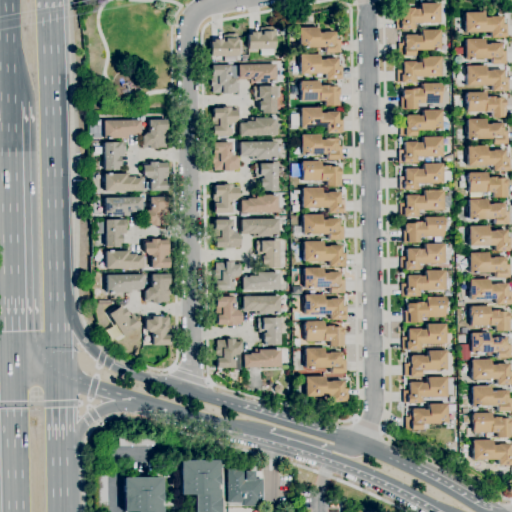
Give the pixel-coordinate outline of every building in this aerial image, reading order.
[(412,30),(399,31),(399,27),(395,27),(395,17),(400,17),(400,9),(412,9),(412,10),(418,10),(418,4),(438,4),(438,6),(439,6),(439,13),(438,13),(438,24),(412,24),(412,30)] [(502,38),(488,39),(488,33),(463,33),(462,13),(482,13),(482,18),(488,18),(488,17),(500,17),(500,26),(506,26),(506,38),(502,38)] [(246,50),(246,36),(249,36),(249,33),(259,33),(259,29),(263,29),(263,28),(273,28),(273,32),(272,32),(273,50),(246,50)] [(323,54),(323,48),(298,49),(297,28),(316,28),(316,33),(322,33),(322,32),(335,32),(336,41),(339,41),(339,53),(334,53),(334,54),(323,54)] [(413,57),(402,57),(397,57),(397,44),(401,44),(401,37),(403,37),(403,36),(414,36),(419,36),(419,31),(438,31),(438,37),(440,37),(440,44),(439,44),(439,51),(413,51),(413,57)] [(209,57),(209,43),(212,43),(212,40),(221,40),(221,36),(226,36),(226,35),(236,35),(236,41),(236,57),(209,57)] [(489,65),(489,59),(470,60),(470,61),(467,61),(467,60),(463,60),(463,40),(482,40),(482,45),(487,45),(487,44),(498,44),(498,43),(501,43),(501,52),(505,52),(505,64),(500,64),(500,65),(489,65)] [(338,80),(324,81),(324,75),(298,75),(298,55),(317,55),(317,61),(324,60),(324,59),(336,59),(336,67),(341,67),(341,79),(338,79),(338,80)] [(413,84),(400,84),(400,83),(396,83),(396,71),(401,71),(401,63),(413,63),(419,63),(419,58),(439,57),(439,60),(440,60),(440,66),(439,66),(439,77),(413,78),(413,84)] [(254,84),(249,84),(248,81),(236,81),(236,65),(274,65),(274,83),(254,83),(254,84)] [(220,95),(220,94),(211,94),(211,87),(210,87),(210,79),(211,79),(211,76),(210,76),(210,66),(228,66),(228,78),(235,78),(235,94),(228,94),(228,95),(220,95)] [(504,92),(490,92),(490,86),(464,86),(464,66),(483,66),(483,72),(489,72),(489,71),(501,71),(501,79),(507,79),(507,91),(504,91),(504,92)] [(335,107),(323,107),(323,102),(317,102),(299,102),(299,91),(297,91),(297,84),(298,84),(298,82),(317,82),(317,87),(320,87),(320,86),(327,86),(327,87),(338,87),(338,92),(339,92),(338,106),(335,106),(335,107)] [(415,110),(399,110),(399,98),(401,98),(401,92),(402,92),(402,91),(410,90),(410,89),(418,89),(418,90),(420,90),(420,84),(440,84),(440,93),(439,93),(439,104),(415,104),(415,110)] [(258,115),(258,111),(257,111),(257,102),(253,102),(253,97),(252,97),(252,87),(256,87),(274,87),(275,114),(258,115)] [(489,118),(489,113),(465,114),(464,103),(463,103),(463,94),(464,94),(464,93),(483,93),(483,98),(487,98),(487,97),(493,97),(493,99),(502,99),(502,100),(503,100),(503,104),(504,104),(504,118),(489,118)] [(212,137),(211,128),(211,124),(210,124),(210,117),(212,117),(211,110),(221,109),(221,108),(228,108),(229,111),(232,111),(236,110),(236,120),(232,124),(229,124),(229,136),(212,137)] [(339,134),(325,134),(325,128),(299,129),(299,109),(318,109),(318,114),(324,114),(324,113),(337,112),(337,121),(342,121),(342,132),(339,132),(339,134)] [(415,137),(405,137),(398,137),(398,124),(402,124),(402,117),(404,117),(404,115),(416,115),(416,116),(421,116),(421,111),(440,111),(440,131),(414,131),(415,137)] [(297,130),(289,130),(289,113),(297,113),(297,130)] [(122,139),(101,139),(87,139),(87,126),(101,126),(101,122),(130,121),(130,115),(138,115),(138,121),(139,121),(139,136),(127,136),(127,139),(122,139)] [(275,136),(237,137),(237,124),(244,124),(244,122),(250,122),(250,118),(253,118),(253,119),(275,119),(275,136)] [(140,149),(140,137),(143,134),(147,134),(147,121),(165,120),(165,130),(165,133),(166,133),(166,141),(165,141),(165,148),(140,149)] [(491,145),(490,139),(472,140),(472,141),(468,141),(468,140),(465,140),(464,120),(483,120),(483,125),(489,125),(489,124),(502,124),(503,132),(506,132),(506,144),(501,145),(491,145)] [(336,161),(325,161),(325,155),(299,155),(299,135),(318,135),(318,141),(323,141),(323,139),(337,139),(337,148),(341,148),(341,159),(336,159),(336,161)] [(415,164),(401,164),(401,163),(397,164),(397,151),(402,151),(402,143),(414,143),(421,143),(421,138),(440,138),(440,139),(442,139),(442,146),(440,146),(440,157),(415,158),(415,164)] [(250,161),(250,158),(238,158),(238,156),(238,143),(275,142),(275,160),(255,161),(250,161)] [(116,170),(102,170),(102,143),(119,143),(123,143),(123,157),(119,157),(119,167),(116,167),(116,170)] [(222,172),(222,171),(212,171),(212,164),(211,165),(211,157),(212,157),(212,154),(211,154),(211,144),(229,143),(230,156),(233,156),(237,159),(237,171),(230,171),(230,172),(222,172)] [(491,172),(491,166),(465,167),(465,147),(484,146),(484,152),(491,152),(491,151),(503,151),(503,159),(508,159),(508,171),(505,171),(505,172),(491,172)] [(442,165),(442,159),(451,155),(451,165),(442,165)] [(337,187),(324,187),(324,182),(300,182),(300,172),(298,172),(299,164),(300,164),(300,162),(319,162),(319,167),(322,167),(322,166),(329,166),(329,167),(340,167),(340,186),(337,186),(337,187)] [(166,192),(148,192),(148,179),(145,179),(141,175),(141,166),(147,166),(147,163),(156,163),(156,164),(165,164),(165,171),(166,171),(166,179),(166,192)] [(276,192),(260,192),(260,189),(259,189),(259,179),(254,179),(254,174),(253,164),(257,164),(275,164),(276,192)] [(416,191),(402,191),(402,190),(398,190),(398,177),(403,177),(403,169),(415,169),(415,170),(421,170),(421,164),(441,164),(441,166),(442,166),(442,172),(450,172),(450,184),(416,184),(416,191)] [(490,198),(490,196),(486,196),(486,193),(466,193),(466,183),(465,183),(465,175),(466,175),(466,174),(485,173),(485,179),(488,179),(488,177),(494,177),(494,179),(503,179),(503,181),(505,181),(505,185),(506,185),(506,198),(490,198)] [(102,193),(102,175),(124,174),(127,174),(128,178),(133,177),(133,179),(139,179),(140,192),(102,193)] [(213,214),(213,202),(212,202),(212,193),(213,193),(213,187),(222,186),(222,185),(230,185),(230,188),(237,188),(237,198),(234,201),(230,201),(230,213),(213,214)] [(326,214),(326,208),(300,209),(300,189),(319,189),(319,195),(337,194),(337,197),(341,197),(341,201),(343,201),(343,214),(326,214)] [(416,217),(401,217),(401,214),(398,214),(398,204),(403,204),(403,196),(416,196),(416,197),(422,197),(422,191),(441,191),(441,192),(443,192),(443,193),(447,193),(447,192),(452,192),(452,197),(443,197),(443,200),(442,200),(442,211),(416,211),(416,217)] [(276,214),(239,214),(239,201),(246,201),(246,199),(251,199),(251,195),(254,195),(254,196),(276,196),(276,214)] [(103,216),(103,199),(140,198),(140,213),(128,213),(128,216),(103,216)] [(149,226),(142,226),(142,224),(141,224),(141,215),(145,211),(148,211),(148,198),(166,198),(166,211),(167,211),(167,218),(166,218),(166,226),(157,226),(149,226)] [(492,226),(492,220),(473,220),(473,221),(470,221),(466,221),(466,200),(485,200),(485,205),(490,205),(504,204),(504,213),(507,213),(508,225),(503,225),(492,226)] [(343,241),(326,241),(326,235),(301,236),(300,216),(319,215),(319,221),(324,221),(324,219),(338,219),(338,228),(343,228),(343,241)] [(402,244),(402,231),(403,231),(403,225),(404,225),(404,224),(413,224),(413,223),(419,222),(419,223),(423,223),(423,218),(441,218),(442,220),(443,220),(443,227),(441,227),(442,237),(417,238),(417,243),(406,244),(402,244)] [(251,238),(251,235),(239,235),(239,232),(239,220),(276,219),(277,237),(256,238),(251,238)] [(104,248),(103,220),(121,220),(125,220),(125,230),(125,235),(120,235),(120,245),(119,245),(119,248),(104,248)] [(231,249),(224,249),(224,248),(223,248),(223,249),(214,249),(214,241),(212,241),(212,234),(213,234),(213,231),(213,220),(231,220),(231,233),(234,233),(238,236),(238,249),(231,249)] [(510,252),(493,252),(492,247),(467,247),(466,227),(486,227),(486,232),(492,232),(492,231),(504,231),(504,239),(510,239),(510,252)] [(168,268),(167,268),(149,268),(149,256),(146,256),(142,252),(142,243),(149,243),(149,240),(157,240),(157,241),(166,240),(166,249),(168,249),(168,258),(167,258),(168,268)] [(265,269),(262,269),(262,266),(260,266),(260,256),(256,256),(256,252),(255,252),(255,242),(277,241),(277,269),(265,269)] [(327,268),(327,262),(301,262),(301,243),(321,242),(321,247),(327,247),(339,246),(339,254),(345,254),(345,267),(327,268)] [(417,271),(402,271),(402,270),(399,270),(399,258),(404,258),(404,249),(417,249),(417,250),(422,250),(422,245),(442,245),(442,246),(444,246),(444,253),(443,253),(443,264),(417,264),(417,271)] [(104,269),(103,252),(105,252),(105,251),(110,251),(110,252),(125,252),(125,255),(134,255),(134,256),(141,256),(141,269),(104,269)] [(503,279),(493,279),(493,273),(474,274),(471,274),(467,274),(467,253),(485,253),(485,259),(491,259),(491,258),(505,257),(505,265),(509,265),(509,278),(503,278),(503,279)] [(214,292),(214,278),(213,278),(213,271),(214,271),(214,264),(223,264),(223,263),(232,262),(232,265),(239,265),(239,274),(235,278),(232,278),(232,291),(214,292)] [(344,294),(327,294),(327,289),(302,289),(302,269),(321,269),(321,274),(326,274),(326,273),(340,273),(340,281),(344,281),(344,294)] [(417,297),(404,298),(404,297),(400,297),(399,284),(405,284),(405,276),(417,276),(417,277),(423,277),(423,271),(443,271),(443,274),(444,274),(444,280),(443,280),(443,284),(446,284),(446,287),(443,287),(443,291),(417,291),(417,297)] [(240,292),(240,278),(247,278),(247,277),(252,277),(252,272),(255,272),(255,274),(277,273),(278,291),(240,292)] [(150,304),(150,303),(143,303),(143,301),(143,292),(146,288),(150,288),(150,275),(168,274),(168,288),(169,288),(169,296),(167,296),(167,303),(158,303),(158,304),(150,304)] [(104,294),(104,276),(141,275),(142,290),(130,291),(130,293),(124,293),(104,294)] [(507,305),(494,306),(494,300),(468,300),(467,281),(487,280),(487,285),(493,285),(493,284),(505,284),(505,292),(511,292),(511,305),(507,305)] [(328,321),(328,315),(302,316),(302,296),(322,295),(322,301),(328,301),(328,300),(340,299),(340,308),(345,308),(346,321),(328,321)] [(258,316),(253,316),(252,312),(240,313),(240,309),(241,309),(240,297),(278,297),(278,301),(280,301),(280,309),(278,309),(278,314),(258,315),(258,316)] [(224,326),(216,326),(216,318),(214,318),(214,312),(215,311),(215,309),(214,309),(214,298),(232,298),(232,311),(239,310),(239,320),(240,326),(224,326)] [(403,324),(403,306),(406,306),(406,304),(414,304),(414,303),(421,303),(421,304),(424,304),(424,298),(443,298),(443,300),(444,300),(444,311),(443,311),(443,317),(419,318),(419,323),(403,324)] [(117,343),(112,336),(118,332),(106,315),(119,307),(120,309),(123,308),(128,315),(126,317),(126,318),(132,314),(134,318),(135,317),(140,325),(139,326),(141,329),(136,333),(133,330),(122,337),(123,339),(117,343)] [(505,332),(493,332),(493,326),(468,327),(468,317),(467,317),(467,309),(468,309),(468,307),(487,307),(487,312),(490,312),(490,311),(500,311),(500,312),(505,312),(505,313),(507,313),(507,318),(509,318),(509,332),(505,332)] [(169,346),(151,346),(151,333),(147,333),(143,329),(143,320),(150,320),(150,317),(158,317),(158,318),(168,318),(168,324),(169,324),(169,332),(168,332),(168,335),(169,335),(169,346)] [(264,346),(264,343),(262,343),(262,333),(257,334),(257,329),(256,329),(256,319),(260,319),(278,319),(279,346),(264,346)] [(327,347),(327,341),(321,342),(303,342),(303,331),(302,331),(302,325),(303,325),(303,323),(321,322),(322,327),(325,327),(325,326),(338,326),(338,328),(342,328),(342,334),(343,334),(343,347),(327,347)] [(418,351),(405,351),(401,350),(401,338),(406,338),(406,329),(418,330),(424,330),(424,325),(444,325),(444,327),(446,327),(445,333),(444,333),(444,345),(418,345),(418,351)] [(495,359),(494,353),(476,354),(472,354),(469,354),(468,334),(487,333),(487,339),(493,339),(493,338),(506,338),(506,346),(510,346),(510,358),(505,358),(505,359),(495,359)] [(215,368),(215,355),(214,348),(215,348),(215,341),(224,341),(224,340),(233,340),(233,343),(240,343),(240,352),(236,355),(232,355),(233,368),(215,368)] [(241,369),(241,355),(248,355),(248,354),(253,354),(253,349),(256,349),(256,350),(279,350),(279,368),(241,369)] [(345,374),(329,374),(329,369),(303,369),(303,349),(322,349),(322,354),(327,354),(327,353),(341,353),(341,361),(345,361),(345,374)] [(403,378),(402,365),(408,365),(407,358),(408,358),(409,357),(409,356),(421,356),(421,357),(426,357),(425,351),(444,351),(444,358),(446,358),(446,366),(445,366),(445,371),(419,372),(419,377),(403,378)] [(509,386),(495,386),(495,380),(469,380),(469,360),(488,360),(489,365),(494,365),(507,365),(507,372),(511,372),(511,385),(509,385),(509,386)] [(330,403),(330,397),(304,397),(303,378),(323,377),(323,383),(329,383),(329,382),(341,381),(342,390),(347,389),(347,402),(343,402),(343,403),(330,403)] [(419,404),(401,404),(401,391),(407,391),(407,383),(419,383),(419,384),(425,384),(425,378),(445,378),(445,380),(446,380),(446,386),(445,386),(445,398),(419,398),(419,404)] [(279,394),(275,394),(273,389),(275,386),(280,386),(282,390),(279,394)] [(511,412),(506,412),(495,412),(495,407),(477,407),(477,408),(473,408),(473,407),(470,407),(469,387),(488,387),(488,392),(494,392),(494,391),(504,391),(507,391),(507,400),(511,399),(511,412)] [(445,411),(446,411),(447,417),(446,417),(446,424),(442,424),(442,425),(438,425),(428,425),(428,430),(420,430),(420,431),(409,431),(409,430),(404,431),(404,418),(408,418),(408,410),(410,410),(410,409),(422,409),(422,410),(426,410),(426,405),(445,405),(445,411)] [(495,438),(495,434),(471,434),(471,423),(469,423),(469,416),(470,416),(470,414),(489,414),(489,419),(492,419),(492,418),(498,418),(498,419),(508,419),(508,420),(509,420),(509,426),(510,426),(510,438),(495,438)] [(117,447),(117,435),(160,435),(160,446),(117,447)] [(511,466),(496,466),(496,460),(471,461),(470,441),(490,440),(490,446),(496,446),(496,445),(508,445),(508,453),(511,453),(511,466)] [(192,511),(192,496),(178,496),(178,462),(216,461),(217,511),(192,511)] [(240,507),(240,503),(226,504),(226,469),(236,469),(236,470),(243,470),(243,472),(252,472),(252,480),(261,480),(261,507),(240,507)] [(94,511),(94,471),(105,471),(105,511),(94,511)] [(121,511),(121,479),(160,478),(160,511),(121,511)]
